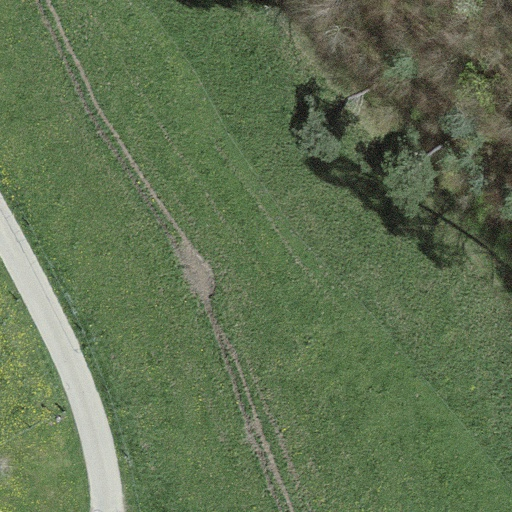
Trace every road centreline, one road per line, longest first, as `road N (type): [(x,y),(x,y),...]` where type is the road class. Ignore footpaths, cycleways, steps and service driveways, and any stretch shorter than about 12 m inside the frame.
road 1 (track): [(266,0),(511,299)]
road 2 (unclassified): [(0,224),(74,375),(104,479),(105,511)]
